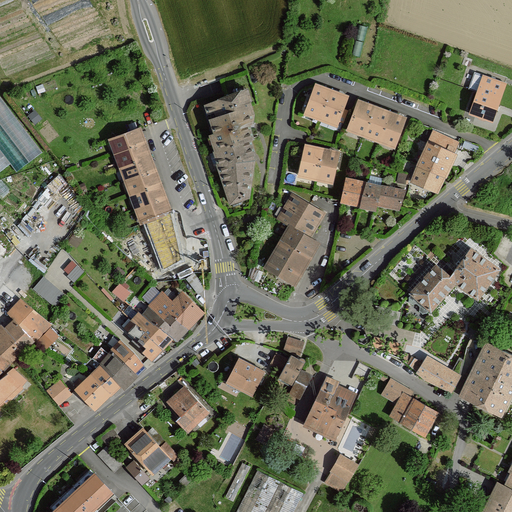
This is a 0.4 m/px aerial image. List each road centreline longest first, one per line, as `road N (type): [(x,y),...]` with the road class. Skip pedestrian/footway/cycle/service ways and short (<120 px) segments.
road 1 (residential): [(507,151),(312,78),(286,99),(273,183)]
road 2 (tertiary): [(140,0),(213,220),(228,292)]
road 3 (residential): [(461,511),(458,413),(379,361),(315,339),(300,319)]
road 4 (tertiary): [(18,511),(47,460),(214,329)]
road 5 (tertiary): [(300,319),(325,309),(441,205)]
